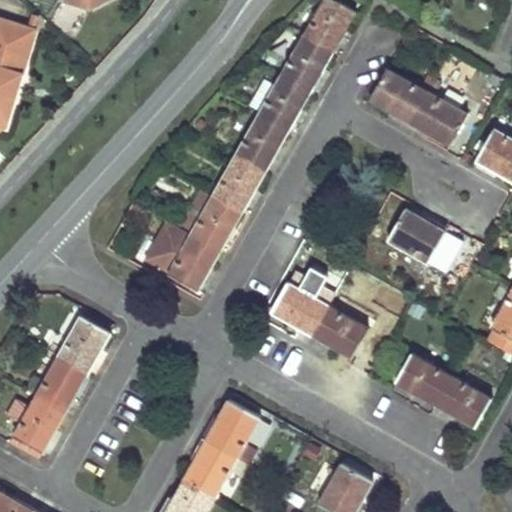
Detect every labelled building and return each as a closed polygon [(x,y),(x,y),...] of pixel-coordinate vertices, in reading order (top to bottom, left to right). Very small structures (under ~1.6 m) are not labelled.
[(66,0),(66,1),(92,9),(109,0),(66,0)] [(335,0),(325,0),(305,37),(332,52),(343,33),(345,34),(357,13),(335,0)] [(27,73),(41,29),(0,15),(0,127),(9,130),(27,73)] [(305,37),(282,77),(310,92),(321,73),(322,74),(334,53),(332,52),(305,37)] [(392,111),(412,122),(429,92),(387,69),(369,101),(392,113),(392,112),(392,111)] [(262,113),(260,116),(287,132),(298,112),(301,113),(311,94),(310,92),(282,77),(277,87),(262,113)] [(444,84),(436,79),(429,92),(437,97),(444,84)] [(266,81),(251,107),(262,113),(277,87),(266,81)] [(429,92),(412,122),(431,133),(430,134),(451,146),(469,115),(452,106),(437,97),(429,92)] [(260,116),(238,156),(265,171),(276,153),(276,152),(278,153),(290,133),(287,132),(260,116)] [(9,130),(0,127),(0,135),(9,130)] [(496,172),(506,178),(511,181),(511,140),(494,130),(477,159),(497,171),(496,172)] [(238,156),(215,196),(243,211),(252,194),(254,191),(256,192),(261,182),(267,173),(265,171),(238,156)] [(203,192),(183,228),(193,233),(214,198),(203,192)] [(243,211),(215,196),(214,198),(193,233),(192,235),(220,252),(233,230),(234,231),(244,213),(243,211)] [(425,221),(415,215),(406,209),(388,241),(429,264),(445,236),(424,224),(425,221)] [(212,270),(223,252),(220,252),(192,235),(191,237),(167,224),(147,261),(170,274),(169,276),(197,291),(210,270),(212,270)] [(335,293),(297,272),(290,285),(328,306),(335,293)] [(288,284),(280,298),(272,313),(291,323),(292,321),(313,333),(328,306),(290,285),(288,284)] [(506,302),(491,329),(485,341),(511,356),(511,290),(502,285),(495,297),(506,302)] [(415,301),(410,308),(407,315),(417,321),(425,308),(415,301)] [(368,329),(328,306),(313,333),(334,345),(332,347),(352,358),(368,329)] [(83,316),(59,358),(86,373),(99,351),(101,352),(112,333),(83,316)] [(52,329),(35,319),(27,334),(43,344),(52,329)] [(436,402),(451,376),(412,353),(395,383),(413,394),(416,391),(436,402)] [(86,373),(59,358),(37,397),(64,412),(76,391),(78,392),(89,374),(87,373),(86,373)] [(457,414),(456,416),(455,417),(477,429),(493,400),(451,376),(436,402),(457,414)] [(64,412),(37,397),(14,437),(41,453),(53,431),(55,432),(66,414),(64,412)] [(222,420),(210,441),(239,458),(246,445),(262,417),(230,400),(220,419),(222,420)] [(41,453),(14,437),(10,444),(39,461),(43,454),(41,453)] [(195,462),(184,482),(215,500),(230,474),(239,458),(210,441),(210,442),(197,463),(195,462)] [(249,464),(256,451),(246,445),(239,458),(249,464)] [(239,458),(230,474),(240,480),(249,464),(239,458)] [(362,504),(368,494),(374,483),(343,464),(319,505),(331,511),(354,511),(360,503),(362,504)] [(176,501),(169,511),(208,511),(215,500),(184,482),(173,499),(176,501)] [(0,511),(34,511),(36,511),(0,490),(0,511)]
